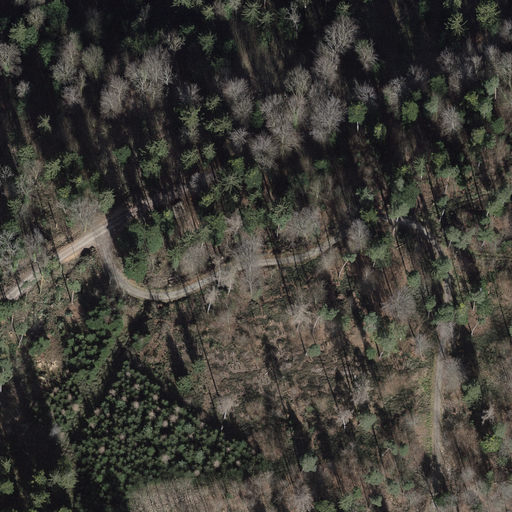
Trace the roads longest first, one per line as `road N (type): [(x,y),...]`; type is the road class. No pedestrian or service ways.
road 1 (track): [(103,230),(121,286),(146,297),(179,295),(259,261),(289,262),(359,223),(384,218),(426,227),(444,254),(448,294),(434,511)]
road 2 (track): [(0,305),(103,230),(453,70),(511,22)]
